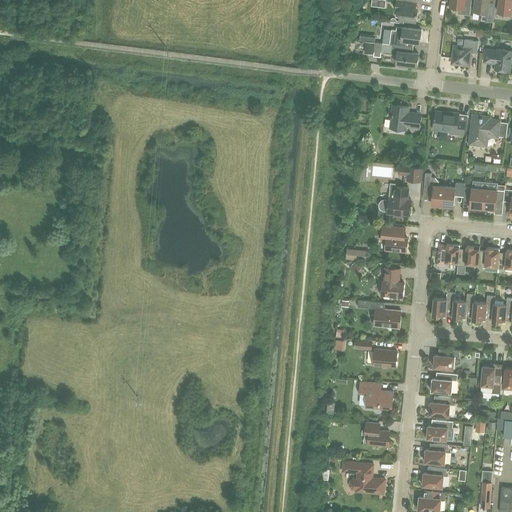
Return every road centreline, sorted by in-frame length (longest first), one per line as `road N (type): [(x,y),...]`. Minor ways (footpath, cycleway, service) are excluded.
road 1 (residential): [(416,334),(425,224),(511,232)]
road 2 (residential): [(399,511),(416,334)]
